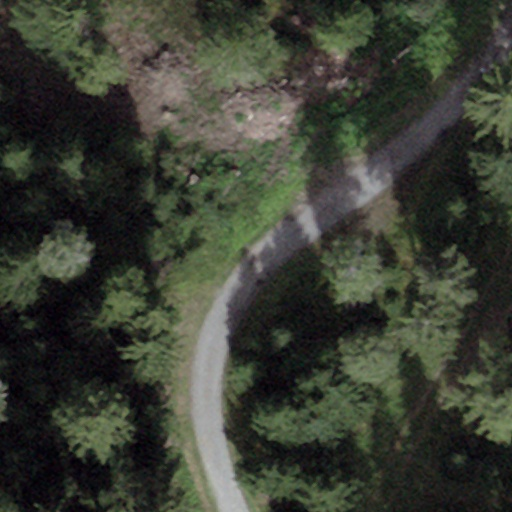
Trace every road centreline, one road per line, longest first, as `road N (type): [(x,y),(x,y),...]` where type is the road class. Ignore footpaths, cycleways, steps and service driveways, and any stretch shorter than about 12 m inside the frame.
road 1 (track): [(511,31),(382,172),(273,254),(212,323),(202,420),(227,511)]
road 2 (track): [(382,511),(401,454),(511,250)]
